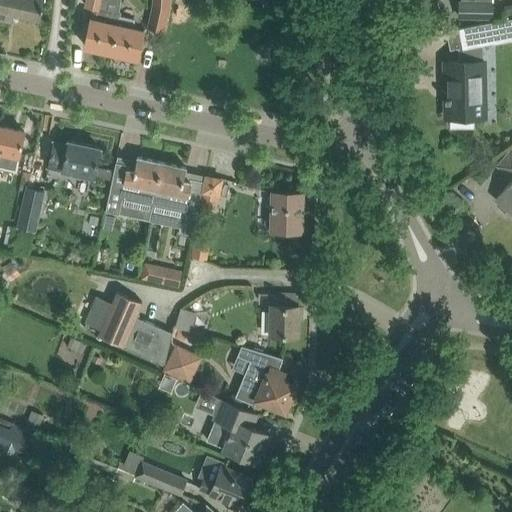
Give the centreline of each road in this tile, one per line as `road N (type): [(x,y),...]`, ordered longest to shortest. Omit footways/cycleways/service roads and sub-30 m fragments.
road 1 (residential): [(360,121),(282,139),(0,80)]
road 2 (residential): [(288,511),(383,365),(443,290)]
road 3 (tertiary): [(443,290),(360,121)]
road 4 (tertiary): [(360,121),(347,0)]
